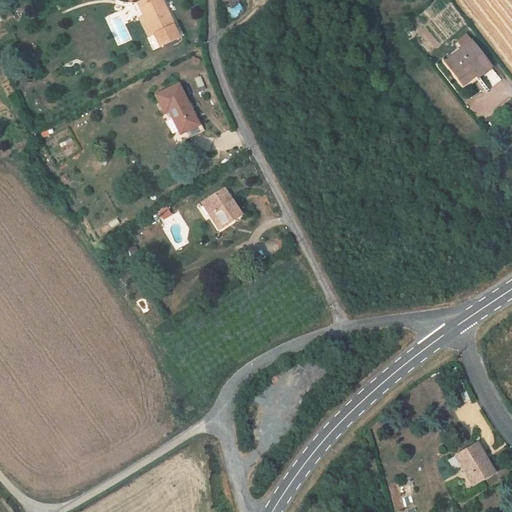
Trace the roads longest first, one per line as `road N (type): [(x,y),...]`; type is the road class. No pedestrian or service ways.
road 1 (residential): [(343,327),(221,78),(210,0)]
road 2 (secondary): [(272,511),(322,438),(408,356),(452,327)]
road 3 (unclassified): [(223,413),(49,511)]
road 4 (unclassified): [(343,327),(249,369),(223,413)]
